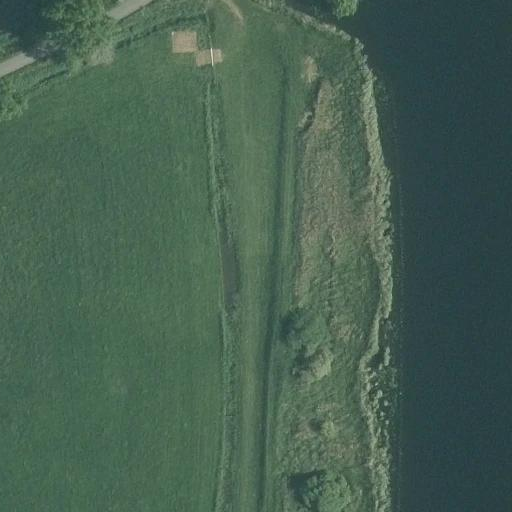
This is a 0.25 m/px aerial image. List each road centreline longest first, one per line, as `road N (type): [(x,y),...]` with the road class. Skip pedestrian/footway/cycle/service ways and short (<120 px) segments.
road 1 (track): [(258,476),(280,67),(233,0)]
road 2 (unclassified): [(0,71),(142,0)]
